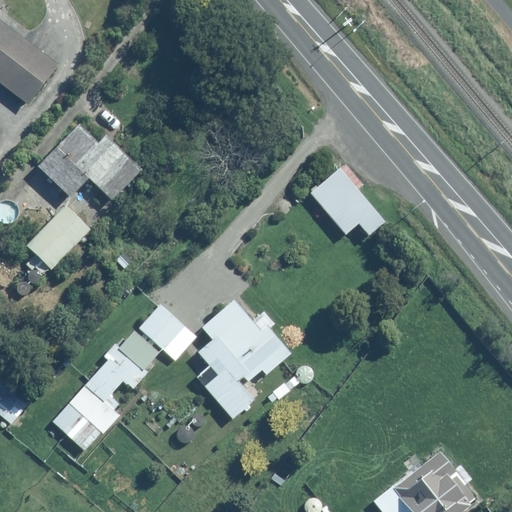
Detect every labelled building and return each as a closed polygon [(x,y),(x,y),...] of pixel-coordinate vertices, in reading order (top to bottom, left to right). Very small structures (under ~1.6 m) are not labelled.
[(0,0),(0,83),(31,106),(61,67),(1,22),(11,8),(0,0)] [(85,126),(41,170),(71,201),(92,180),(116,205),(146,175),(109,137),(103,144),(85,126)] [(341,170),(312,196),(348,237),(361,226),(372,238),(389,223),(341,170)] [(94,232),(69,207),(28,248),(37,256),(27,266),(41,280),(49,272),(51,274),(94,232)] [(254,322),(237,303),(204,331),(215,343),(200,356),(210,367),(197,379),(236,422),(258,402),(243,385),(247,381),(251,386),(264,373),(269,379),(295,356),(273,331),(278,326),(266,312),(254,322)] [(187,328),(162,305),(122,349),(118,345),(105,359),(110,363),(54,423),(69,437),(75,430),(94,448),(123,417),(116,410),(122,403),(114,396),(126,383),(135,392),(152,373),(149,370),(187,328)] [(315,373),(304,362),(284,382),(294,393),(315,373)] [(4,371),(0,375),(0,415),(14,427),(37,400),(4,371)] [(468,511),(482,502),(445,451),(385,495),(397,511),(468,511)]
